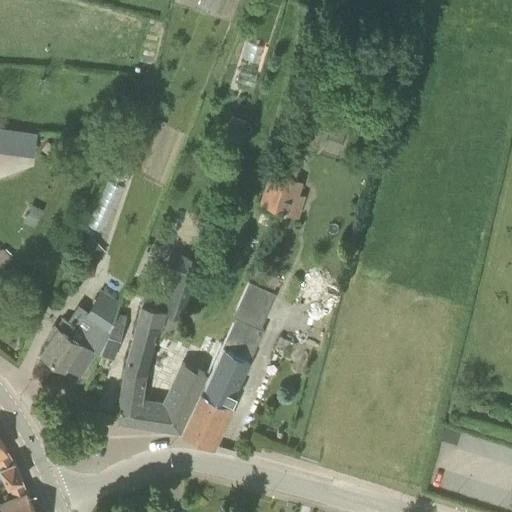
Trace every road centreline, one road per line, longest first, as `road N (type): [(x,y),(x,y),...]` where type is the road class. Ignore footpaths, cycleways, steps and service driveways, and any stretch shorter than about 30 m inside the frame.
road 1 (tertiary): [(403,511),(185,460),(136,465),(58,497)]
road 2 (secondary): [(58,497),(0,392)]
